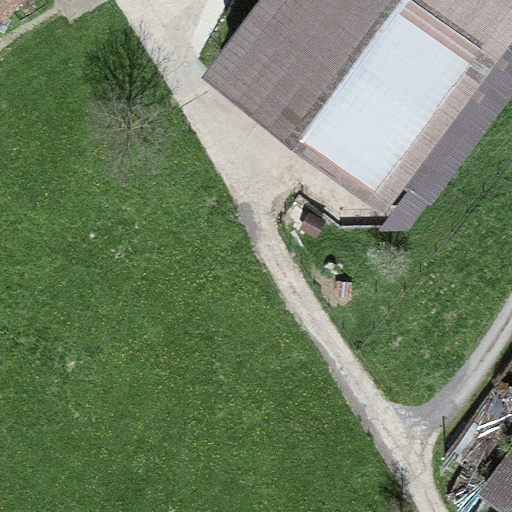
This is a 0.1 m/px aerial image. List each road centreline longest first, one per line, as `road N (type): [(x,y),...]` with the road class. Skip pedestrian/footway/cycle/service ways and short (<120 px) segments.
road 1 (track): [(447,511),(273,236)]
road 2 (track): [(193,0),(158,40),(273,236)]
